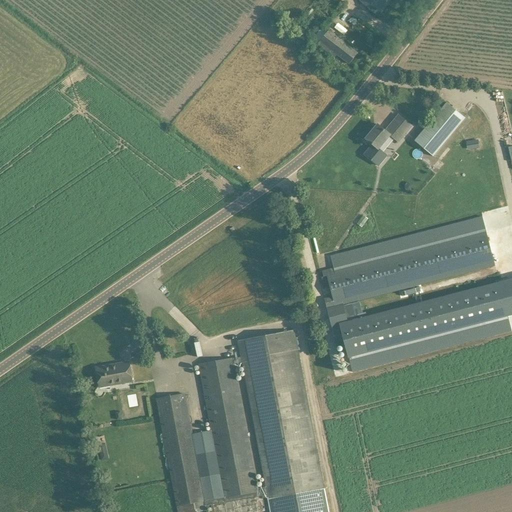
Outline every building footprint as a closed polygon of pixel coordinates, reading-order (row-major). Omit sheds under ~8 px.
[(390,0),(359,0),(379,16),(390,0)] [(335,27),(344,34),(348,30),(338,23),(335,27)] [(312,40),(327,51),(335,57),(337,55),(350,64),(358,53),(350,47),(322,27),(312,40)] [(447,103),(415,141),(433,156),(465,118),(447,103)] [(372,144),(364,154),(378,166),(379,165),(387,155),(379,149),(390,135),(391,135),(394,131),(402,138),(412,126),(399,115),(389,127),(391,128),(387,132),(386,131),(378,124),(374,128),(366,139),(372,144)] [(394,139),(384,150),(388,153),(398,143),(394,139)] [(466,143),(467,150),(479,147),(478,140),(466,143)] [(511,315),(511,279),(363,317),(359,301),(414,287),(436,281),(495,266),(487,232),(331,272),(330,269),(323,271),(324,276),(327,276),(333,297),(324,299),(336,346),(345,344),(348,357),(511,315)] [(414,287),(416,295),(438,289),(436,281),(414,287)] [(198,364),(211,430),(192,434),(185,394),(157,399),(156,399),(172,482),(173,486),(177,506),(178,511),(195,511),(202,511),(207,510),(206,506),(262,496),(263,499),(268,498),(268,500),(269,499),(271,511),(328,511),(294,330),(237,341),(241,357),(234,359),(234,358),(198,364)] [(130,362),(96,368),(100,387),(133,381),(130,362)] [(104,452),(100,453),(102,460),(109,459),(108,455),(104,452)]
